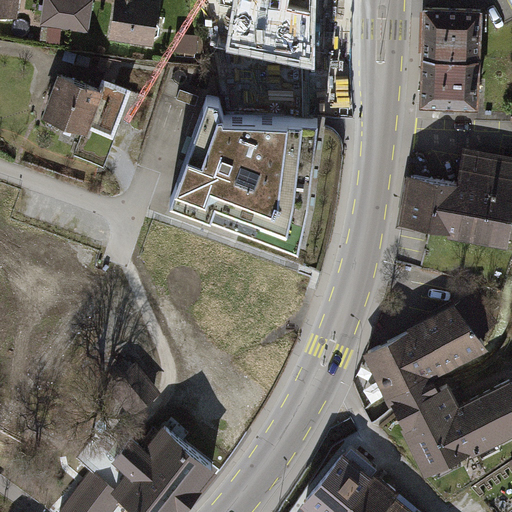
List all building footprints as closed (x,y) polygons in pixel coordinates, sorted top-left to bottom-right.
[(21,0),(0,0),(0,13),(19,16),(21,0)] [(92,0),(45,0),(42,25),(88,31),(92,0)] [(114,0),(110,41),(160,46),(164,0),(114,0)] [(199,0),(211,46),(224,110),(303,111),(302,66),(315,69),(316,53),(316,23),(316,7),(316,0),(199,0)] [(479,15),(426,13),(425,62),(478,63),(479,15)] [(478,63),(425,62),(424,107),(477,108),(478,63)] [(100,87),(59,73),(43,118),(85,132),(75,159),(108,170),(136,90),(103,79),(100,87)] [(204,89),(170,198),(299,241),(309,194),(316,111),(303,111),(224,110),(217,90),(204,89)] [(458,179),(409,171),(399,228),(509,247),(511,230),(511,162),(462,154),(458,179)] [(455,298),(406,330),(403,360),(437,372),(485,347),(484,337),(501,320),(476,293),(462,304),(455,298)] [(403,360),(406,330),(364,351),(394,408),(428,474),(467,453),(443,441),(461,401),(446,383),(437,372),(403,360)] [(443,441),(467,453),(511,433),(511,379),(461,401),(443,441)] [(144,511),(179,511),(240,436),(207,410),(185,437),(168,424),(149,448),(125,429),(92,470),(126,497),(144,511)] [(338,511),(372,473),(347,452),(304,503),(315,511),(338,511)] [(114,511),(126,497),(92,470),(58,511),(114,511)] [(383,511),(398,495),(372,473),(338,511),(383,511)] [(417,511),(399,497),(387,511),(417,511)]
